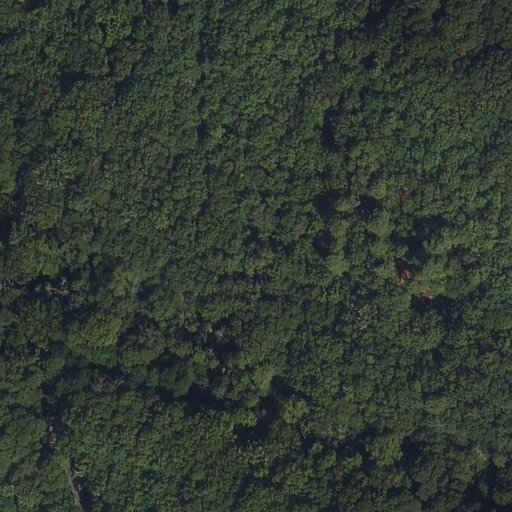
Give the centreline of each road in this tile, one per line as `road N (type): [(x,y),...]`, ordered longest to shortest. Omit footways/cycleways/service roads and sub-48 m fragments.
road 1 (track): [(202,0),(188,110),(212,212),(260,338),(253,379),(218,405),(111,381),(59,412),(0,504)]
road 2 (secondary): [(84,511),(59,412),(0,244)]
